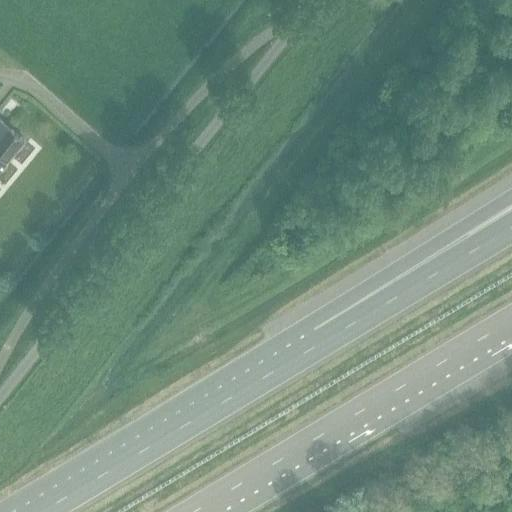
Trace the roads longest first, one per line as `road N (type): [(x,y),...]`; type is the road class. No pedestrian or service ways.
road 1 (unclassified): [(324,0),(0,409)]
road 2 (trunk): [(197,511),(511,322)]
road 3 (trunk): [(317,346),(43,511)]
road 4 (trunk): [(511,196),(371,286),(317,346)]
road 5 (trunk): [(511,228),(317,346)]
